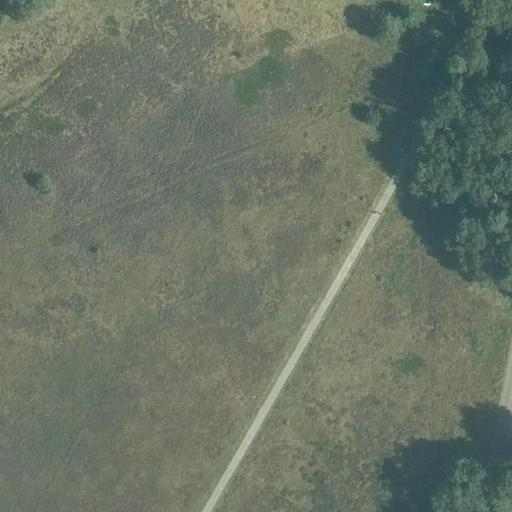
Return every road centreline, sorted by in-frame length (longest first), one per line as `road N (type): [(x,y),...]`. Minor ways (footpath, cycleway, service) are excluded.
road 1 (unknown): [(372,0),(511,33)]
road 2 (unclassified): [(486,511),(511,373)]
